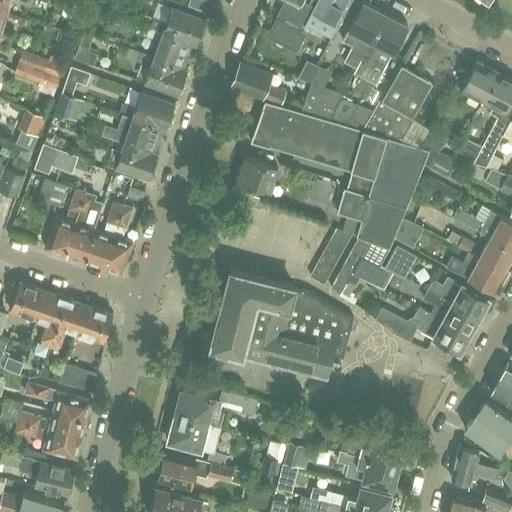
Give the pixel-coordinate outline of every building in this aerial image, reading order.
[(0,0),(0,10),(7,12),(10,0),(0,0)] [(206,17),(172,5),(159,0),(150,26),(192,42),(196,43),(206,17)] [(206,11),(209,0),(188,0),(187,4),(197,8),(206,11)] [(350,0),(316,0),(315,3),(309,0),(308,0),(285,0),(269,31),(297,46),(305,31),(299,29),(303,22),(331,37),(350,0)] [(357,65),(361,58),(385,11),(363,0),(348,29),(358,33),(345,59),(357,65)] [(100,23),(103,12),(92,8),(88,19),(100,23)] [(2,29),(7,12),(0,10),(0,43),(9,47),(14,33),(2,29)] [(393,51),(398,40),(407,23),(385,11),(361,58),(374,65),(383,46),(393,51)] [(184,65),(192,42),(150,26),(146,35),(159,40),(153,54),(184,65)] [(93,34),(84,31),(75,57),(93,64),(97,53),(87,49),(93,34)] [(20,60),(60,75),(66,59),(51,53),(49,58),(24,49),(20,60)] [(184,65),(153,54),(153,55),(141,51),(137,60),(149,65),(144,80),(178,93),(187,67),(184,65)] [(483,99),(499,70),(476,58),(466,76),(460,87),(483,99)] [(15,71),(42,81),(56,86),(60,75),(20,60),(15,71)] [(272,72),(259,67),(241,60),(231,84),(281,103),(286,90),(268,83),(272,72)] [(90,71),(72,65),(63,90),(72,93),(77,79),(86,83),(90,71)] [(330,118),(341,97),(344,91),(324,85),(332,69),(320,65),(311,83),(309,87),(301,110),(330,118)] [(460,145),(455,156),(486,165),(493,152),(503,133),(511,114),(505,110),(511,97),(511,77),(499,70),(483,99),(493,104),(490,110),(497,114),(477,153),(460,145)] [(175,101),(156,94),(141,89),(135,106),(111,98),(108,107),(123,112),(132,115),(162,125),(166,126),(175,101)] [(54,110),(70,115),(76,96),(61,91),(54,110)] [(362,128),(373,109),(341,97),(330,118),(362,128)] [(330,118),(301,110),(265,99),(251,139),(269,145),(269,144),(352,169),(347,185),(344,185),(337,209),(345,212),(362,217),(369,194),(407,205),(421,169),(429,148),(420,145),(401,139),(362,128),(330,118)] [(19,126),(22,127),(38,134),(46,115),(26,107),(19,126)] [(154,150),(162,125),(132,115),(123,112),(118,126),(109,123),(105,134),(111,136),(158,152),(158,151),(154,150)] [(511,114),(503,133),(511,138),(511,112),(511,114)] [(53,135),(51,141),(63,144),(65,137),(54,133),(53,135)] [(106,162),(149,177),(158,152),(111,136),(105,134),(102,143),(112,146),(106,162)] [(426,135),(420,145),(429,148),(455,156),(460,145),(435,137),(433,142),(427,140),(429,136),(426,135)] [(36,165),(49,170),(57,144),(44,140),(36,165)] [(0,151),(8,154),(11,145),(3,142),(0,151)] [(459,159),(430,149),(424,164),(449,177),(459,159)] [(493,152),(486,165),(492,166),(498,169),(504,158),(493,152)] [(278,166),(264,161),(246,154),(241,166),(239,165),(236,175),(238,176),(237,179),(244,182),(242,190),(260,196),(267,175),(274,177),(278,166)] [(483,171),(485,168),(481,166),(473,161),(470,166),(467,171),(474,175),(479,178),(480,176),(483,171)] [(25,172),(5,166),(0,180),(0,188),(18,194),(25,172)] [(511,175),(506,172),(498,169),(492,166),(485,178),(511,192),(511,205),(510,209),(511,210),(511,175)] [(62,205),(69,184),(47,177),(40,198),(62,205)] [(142,200),(145,190),(130,185),(127,195),(142,200)] [(65,252),(86,190),(76,186),(66,217),(56,213),(45,246),(65,252)] [(433,191),(425,186),(419,197),(427,201),(433,191)] [(86,190),(65,252),(83,258),(94,226),(103,201),(94,198),(95,193),(86,190)] [(362,217),(345,212),(341,228),(359,235),(369,240),(387,247),(389,248),(394,236),(402,214),(407,205),(369,194),(362,217)] [(103,265),(124,203),(114,199),(103,229),(94,226),(83,258),(103,265)] [(122,272),(133,239),(123,235),(133,206),(124,203),(103,265),(122,272)] [(490,235),(490,236),(511,247),(511,219),(482,203),(475,215),(458,206),(453,215),(490,235)] [(394,236),(413,247),(424,226),(402,214),(394,236)] [(451,229),(447,238),(458,244),(463,235),(451,229)] [(353,268),(369,240),(359,235),(331,286),(340,291),(344,285),(353,268)] [(469,250),(470,250),(474,241),(463,235),(458,244),(469,250)] [(503,269),(511,253),(511,247),(490,236),(479,255),(503,269)] [(369,240),(353,268),(370,278),(387,247),(369,240)] [(416,254),(397,244),(386,265),(405,275),(416,254)] [(479,255),(470,250),(469,250),(463,262),(452,256),(447,265),(492,290),(503,269),(479,255)] [(293,286),(293,284),(230,267),(222,297),(218,314),(210,344),(326,373),(331,352),(343,355),(353,315),(310,290),(293,286)] [(479,314),(488,297),(447,274),(442,283),(434,278),(429,287),(479,314)] [(38,317),(48,289),(19,279),(10,307),(38,317)] [(344,285),(340,291),(349,296),(352,290),(344,285)] [(469,332),(479,314),(429,287),(424,295),(448,308),(443,317),(469,332)] [(50,344),(66,295),(48,289),(38,317),(48,320),(40,341),(50,344)] [(76,330),(85,302),(66,295),(50,344),(58,347),(65,326),(76,330)] [(76,330),(84,333),(103,339),(113,311),(85,302),(76,330)] [(459,350),(469,332),(443,317),(420,304),(415,313),(427,319),(421,329),(459,350)] [(381,306),(375,317),(395,334),(408,340),(415,326),(416,324),(406,319),(381,306)] [(0,357),(3,358),(10,337),(0,334),(0,357)] [(395,345),(384,364),(426,388),(438,367),(417,355),(422,346),(408,340),(395,334),(390,342),(395,345)] [(22,357),(8,351),(3,364),(17,369),(22,358),(22,357)] [(511,361),(508,360),(500,376),(511,382),(511,361)] [(80,366),(65,361),(59,379),(74,384),(80,366)] [(371,383),(365,394),(389,407),(394,397),(415,409),(426,388),(384,364),(373,384),(371,383)] [(511,382),(500,376),(491,391),(511,402),(511,382)] [(28,380),(25,390),(46,396),(46,395),(55,398),(53,408),(87,416),(92,397),(28,380)] [(220,398),(201,393),(181,387),(178,398),(176,398),(172,413),(207,422),(220,426),(223,412),(217,410),(220,398)] [(263,399),(245,395),(227,390),(224,400),(248,406),(246,412),(259,415),(263,399)] [(511,416),(486,398),(475,413),(511,439),(511,416)] [(20,410),(17,420),(82,436),(87,416),(53,408),(50,418),(41,416),(41,415),(20,410)] [(207,422),(172,413),(168,426),(171,427),(168,438),(187,443),(206,448),(210,449),(208,459),(224,464),(227,453),(213,450),(220,426),(207,422)] [(511,439),(475,413),(465,427),(499,452),(503,445),(511,451),(511,439)] [(301,434),(305,419),(294,416),(290,431),(301,434)] [(17,420),(15,429),(36,434),(45,436),(42,447),(76,456),(82,436),(17,420)] [(404,441),(384,436),(375,434),(372,446),(349,440),(346,450),(398,464),(400,456),(403,457),(406,445),(403,444),(404,441)] [(479,448),(473,443),(465,437),(464,437),(462,443),(460,443),(457,454),(455,462),(451,477),(471,482),(475,466),(496,471),(501,475),(510,487),(511,487),(511,469),(483,450),(479,449),(479,448)] [(283,459),(283,461),(304,466),(309,447),(287,441),(283,459)] [(41,459),(24,455),(25,451),(7,446),(3,460),(20,465),(19,468),(37,472),(34,483),(47,487),(67,492),(74,467),(54,462),(41,458),(41,459)] [(280,449),(269,446),(263,470),(279,474),(283,461),(283,459),(278,457),(280,449)] [(396,471),(398,464),(346,450),(344,460),(354,463),(351,475),(392,485),(393,483),(396,484),(399,472),(396,471)] [(224,464),(208,459),(196,456),(195,460),(164,452),(161,464),(158,465),(156,471),(159,474),(158,477),(177,482),(190,486),(193,473),(206,476),(207,473),(230,478),(233,466),(228,464),(224,464)] [(295,478),(279,474),(276,485),(292,489),(295,478)] [(23,495),(3,489),(6,481),(0,479),(0,499),(1,499),(20,505),(41,511),(61,511),(65,500),(25,488),(23,495)] [(258,479),(250,508),(264,511),(265,511),(273,483),(258,479)] [(358,497),(335,491),(302,483),(299,493),(370,511),(385,511),(386,507),(389,508),(392,497),(389,496),(390,493),(361,486),(358,497)] [(207,500),(175,491),(155,486),(155,488),(152,487),(147,508),(149,508),(149,511),(153,511),(208,511),(210,510),(205,508),(207,500)] [(485,500),(509,510),(509,509),(511,500),(511,498),(486,488),(481,499),(485,500)] [(370,511),(299,493),(296,504),(321,511),(321,509),(331,511),(370,511)] [(472,496),(471,499),(453,495),(450,506),(448,507),(446,511),(508,511),(507,511),(509,510),(485,500),(481,499),(472,496)] [(269,511),(285,511),(288,502),(273,498),(269,511)] [(41,511),(20,505),(1,499),(0,501),(0,509),(9,511),(41,511)]
